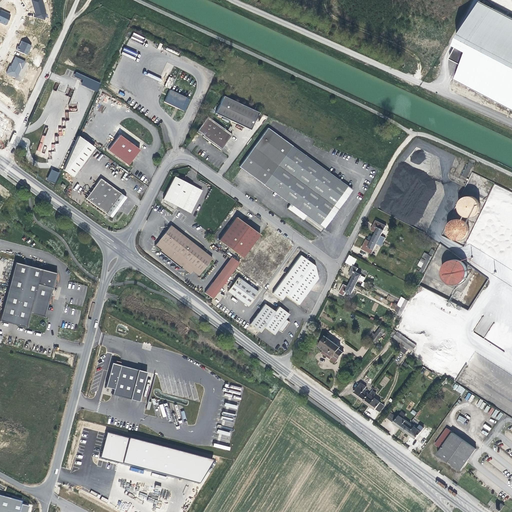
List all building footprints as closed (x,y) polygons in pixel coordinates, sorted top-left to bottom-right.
[(34,17),(44,20),(46,13),(41,0),(31,0),(35,14),(34,17)] [(511,19),(478,3),(454,49),(462,54),(453,81),(511,111),(511,19)] [(0,23),(5,26),(10,15),(0,10),(0,23)] [(18,46),(16,50),(27,55),(32,46),(22,41),(19,47),(18,46)] [(22,68),(25,61),(15,57),(11,66),(10,66),(6,73),(16,78),(21,68),(22,68)] [(76,73),(74,76),(83,80),(81,85),(97,91),(101,82),(76,73)] [(177,104),(185,108),(189,99),(169,90),(164,102),(176,107),(177,104)] [(259,112),(223,96),(215,113),(250,130),(259,112)] [(10,122),(0,114),(0,140),(0,141),(10,122)] [(207,117),(196,132),(199,134),(200,133),(203,135),(202,136),(221,150),(232,134),(207,117)] [(290,204),(306,215),(324,228),(352,190),(267,127),(239,167),(290,204)] [(139,149),(119,134),(108,150),(128,165),(139,149)] [(73,177),(94,147),(78,135),(73,147),(63,169),(73,177)] [(47,180),(55,183),(59,172),(51,169),(47,180)] [(202,190),(174,176),(162,199),(190,213),(202,190)] [(126,197),(100,178),(86,199),(111,217),(126,197)] [(468,196),(465,197),(463,198),(461,200),(459,203),(459,205),(459,208),(459,211),(461,213),(462,215),(463,216),(465,217),(467,217),(469,218),(471,218),(472,217),(476,216),(477,215),(479,212),(480,210),(480,208),(480,206),(480,204),(479,202),(477,200),(475,197),(473,196),(471,196),(468,196)] [(303,220),(306,215),(290,204),(287,208),(303,220)] [(510,220),(508,216),(502,216),(500,213),(497,213),(493,216),(485,215),(483,216),(484,218),(483,218),(475,225),(479,225),(476,227),(478,230),(479,237),(478,240),(484,241),(485,233),(487,235),(491,236),(495,233),(499,239),(501,239),(502,234),(505,232),(508,236),(509,240),(510,239),(509,231),(511,229),(511,226),(510,223),(510,220)] [(243,258),(260,234),(254,230),(255,228),(243,219),(242,221),(236,217),(218,240),(243,258)] [(458,219),(456,219),(454,220),(451,221),(450,223),(448,225),(448,227),(447,229),(448,231),(448,233),(449,235),(451,237),(452,239),(454,240),(457,240),(459,240),(461,240),(463,240),(465,238),(466,237),(468,234),(469,231),(469,230),(469,229),(469,227),(468,225),(467,223),(464,221),(463,220),(460,219),(458,219)] [(376,232),(374,237),(383,242),(385,238),(381,236),(386,226),(376,220),(372,230),(376,232)] [(212,258),(170,225),(154,246),(160,250),(159,251),(180,268),(181,267),(190,274),(192,271),(198,275),(212,258)] [(383,242),(374,237),(371,242),(366,240),(362,249),(372,254),(377,244),(381,246),(383,242)] [(423,273),(431,256),(428,254),(420,271),(423,273)] [(353,267),(357,259),(349,255),(345,263),(353,267)] [(314,266),(300,256),(272,293),(281,300),(285,295),(299,305),(318,278),(314,266)] [(239,263),(231,257),(212,282),(220,288),(235,268),(239,263)] [(454,259),(452,260),(448,262),(446,263),(444,266),(443,270),(442,272),(443,274),(443,276),(444,279),(446,281),(448,282),(450,283),(453,284),(455,284),(458,284),(461,283),(463,281),(465,280),(466,278),(467,275),(467,273),(467,271),(467,269),(466,266),(463,262),(461,261),(459,260),(457,259),(454,259)] [(15,262),(2,320),(26,327),(30,313),(44,316),(56,274),(15,262)] [(244,267),(239,263),(235,268),(241,272),(244,267)] [(353,277),(348,286),(344,284),(339,293),(344,295),(346,292),(351,294),(356,284),(361,274),(356,272),(358,268),(353,266),(349,274),(353,277)] [(258,292),(238,277),(227,291),(248,306),(258,292)] [(220,288),(212,282),(205,292),(213,298),(220,288)] [(401,318),(409,301),(406,299),(397,316),(401,318)] [(263,327),(275,312),(264,304),(250,324),(260,332),(263,327)] [(278,306),(275,312),(263,327),(274,334),(277,329),(285,319),(289,314),(278,306)] [(289,322),(285,319),(277,329),(282,332),(289,322)] [(369,339),(376,343),(387,328),(383,326),(379,324),(376,328),(379,330),(375,335),(373,333),(369,339)] [(394,330),(392,333),(391,335),(394,337),(393,337),(401,343),(400,345),(407,351),(409,349),(412,351),(417,346),(398,332),(397,332),(394,330)] [(341,347),(325,336),(318,346),(324,350),(322,352),(336,362),(343,352),(339,349),(341,347)] [(148,373),(113,363),(107,387),(116,390),(114,395),(140,402),(148,373)] [(442,379),(444,377),(436,370),(434,373),(442,379)] [(453,383),(444,377),(442,379),(451,386),(453,383)] [(353,393),(364,401),(370,394),(364,390),(366,387),(361,383),(353,393)] [(455,383),(452,388),(462,394),(465,389),(455,383)] [(469,392),(465,399),(471,402),(475,396),(469,392)] [(370,394),(364,401),(375,409),(381,402),(370,394)] [(459,415),(457,421),(464,424),(466,418),(459,415)] [(394,423),(405,431),(410,424),(403,419),(399,416),(394,423)] [(410,424),(405,431),(416,439),(421,432),(417,429),(410,424)] [(476,449),(447,428),(435,444),(441,449),(437,454),(461,471),(476,449)] [(214,460),(108,433),(102,458),(201,483),(214,460)] [(468,485),(462,480),(460,483),(466,488),(468,485)] [(18,511),(22,501),(0,495),(0,511),(18,511)] [(499,511),(504,505),(501,503),(496,510),(498,511),(499,511)]
